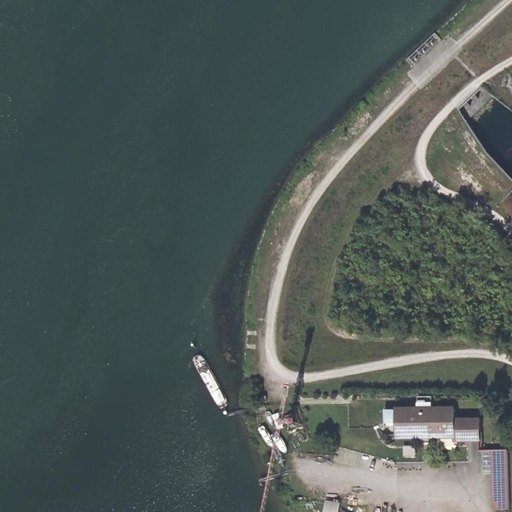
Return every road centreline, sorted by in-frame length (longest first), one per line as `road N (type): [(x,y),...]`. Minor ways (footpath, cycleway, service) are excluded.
road 1 (track): [(511,357),(354,363),(276,386),(271,324),(302,218),(368,131),(511,2)]
road 2 (track): [(511,230),(426,183),(418,161),(425,134),(451,103),(511,59)]
